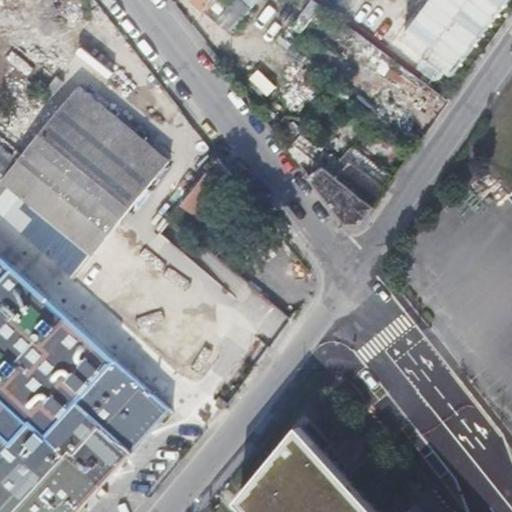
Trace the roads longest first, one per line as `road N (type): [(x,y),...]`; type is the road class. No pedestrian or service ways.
road 1 (tertiary): [(349,274),(134,0)]
road 2 (unknown): [(232,435),(0,228)]
road 3 (unclassified): [(349,274),(269,392),(168,511)]
road 4 (tertiary): [(511,501),(381,337),(349,274)]
road 5 (unclassified): [(511,51),(349,274)]
